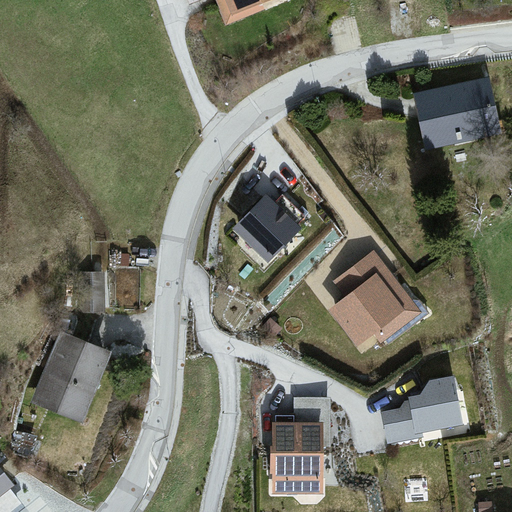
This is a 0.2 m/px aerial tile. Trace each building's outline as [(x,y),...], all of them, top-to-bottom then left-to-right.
[(218,0),(235,30),(294,0),(189,0),(193,9),(216,0),(218,0)] [(494,81),(417,96),(432,156),(510,139),(494,81)] [(240,228),(275,260),(309,227),(271,195),(240,228)] [(362,346),(422,313),(375,252),(334,281),(352,297),(331,310),(362,346)] [(106,307),(107,268),(84,267),(82,305),(106,307)] [(33,400),(88,423),(119,350),(63,330),(33,400)] [(389,443),(469,426),(460,377),(411,384),(412,406),(381,413),(389,443)] [(273,423),(268,493),(324,492),(330,401),(294,400),(294,421),(273,423)] [(0,511),(3,511),(0,507),(0,491),(16,479),(0,458),(0,511)]
